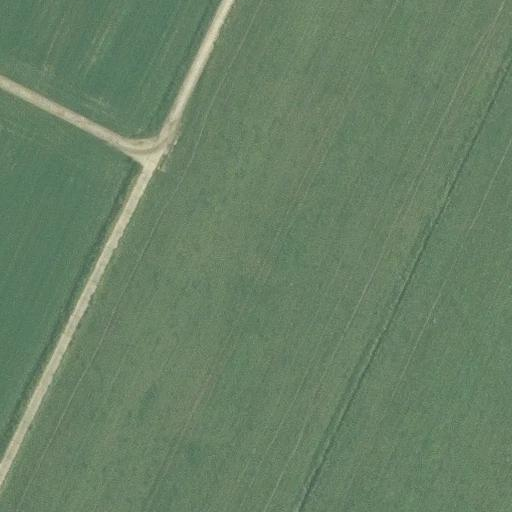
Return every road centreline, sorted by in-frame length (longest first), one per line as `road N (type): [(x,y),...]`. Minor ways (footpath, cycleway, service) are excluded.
road 1 (track): [(228,0),(0,483)]
road 2 (track): [(152,161),(0,82)]
